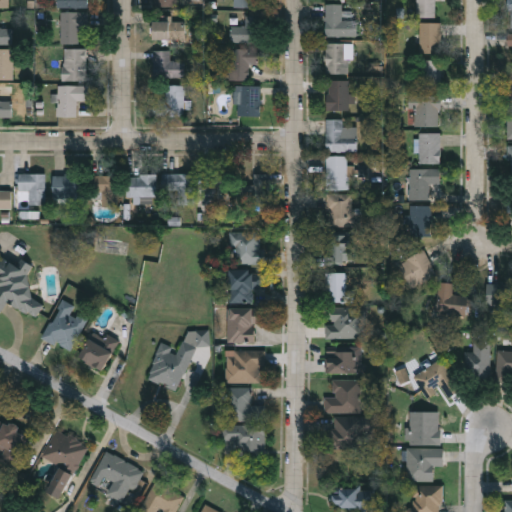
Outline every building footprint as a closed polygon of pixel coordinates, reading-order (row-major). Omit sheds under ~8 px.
[(0,0),(0,9),(11,9),(11,0),(0,0)] [(88,9),(87,0),(57,0),(58,9),(88,9)] [(154,0),(154,9),(177,9),(177,0),(154,0)] [(253,9),(252,0),(233,0),(234,9),(253,9)] [(438,0),(438,16),(414,16),(414,0),(438,0)] [(341,4),(341,18),(355,18),(355,36),(323,36),(323,4),(341,4)] [(84,26),(77,26),(77,44),(58,44),(58,11),(84,11),(84,26)] [(229,42),(229,26),(244,26),(244,15),(261,15),(261,42),(229,42)] [(184,39),(151,39),(151,20),(184,20),(184,39)] [(417,53),(417,22),(440,22),(440,53),(417,53)] [(0,44),(0,27),(11,27),(11,44),(0,44)] [(349,73),(324,73),(324,43),(349,43),(349,73)] [(0,79),(0,48),(11,48),(11,79),(0,79)] [(85,48),(85,81),(60,81),(60,48),(85,48)] [(258,63),(247,63),(247,79),(228,79),(228,48),(258,48),(258,63)] [(152,78),(152,50),(169,50),(169,61),(183,61),(183,78),(152,78)] [(440,59),(440,88),(420,88),(420,59),(440,59)] [(326,110),(326,79),(348,79),(348,110),(326,110)] [(76,116),(57,116),(57,85),(87,85),(87,100),(76,100),(76,116)] [(163,116),(163,85),(183,85),(183,116),(163,116)] [(259,116),(238,116),(238,85),(259,85),(259,116)] [(407,108),(407,96),(438,96),(438,126),(412,126),(412,108),(407,108)] [(0,101),(11,101),(11,117),(0,117),(0,101)] [(340,119),(340,134),(355,134),(355,151),(324,151),(324,119),(340,119)] [(417,163),(417,132),(439,132),(439,163),(417,163)] [(326,189),(326,155),(347,155),(347,189),(326,189)] [(427,199),(408,199),(408,168),(439,168),(439,184),(427,184),(427,199)] [(28,190),(17,190),(17,173),(44,173),(44,203),(27,203),(28,190)] [(161,191),(161,173),(194,173),(194,202),(178,202),(178,191),(161,191)] [(267,173),(268,203),(252,203),(251,173),(267,173)] [(82,175),(82,201),(52,201),(52,175),(82,175)] [(117,175),(117,206),(101,206),(101,195),(90,195),(90,175),(117,175)] [(155,175),(155,195),(126,195),(126,175),(155,175)] [(228,181),(228,204),(217,204),(217,181),(228,181)] [(0,209),(0,190),(10,190),(10,209),(0,209)] [(326,193),(351,193),(351,226),(326,226),(326,193)] [(408,236),(408,205),(430,205),(430,236),(408,236)] [(260,263),(232,263),(232,232),(260,232),(260,263)] [(325,263),(325,234),(348,234),(348,263),(325,263)] [(434,278),(407,287),(398,259),(425,250),(434,278)] [(0,254),(14,263),(17,257),(37,268),(22,294),(40,304),(33,317),(6,301),(2,308),(0,310),(0,254)] [(252,302),(227,302),(227,269),(263,269),(263,289),(252,289),(252,302)] [(326,301),(326,272),(346,272),(346,301),(326,301)] [(473,297),(471,315),(433,311),(437,281),(452,283),(451,294),(473,297)] [(511,305),(485,305),(485,283),(511,283),(511,305)] [(75,306),(73,309),(87,316),(70,352),(40,338),(59,299),(75,306)] [(253,342),(226,342),(226,308),(265,308),(265,322),(253,322),(253,342)] [(326,312),(362,312),(362,338),(326,338),(326,312)] [(196,342),(176,390),(145,377),(160,343),(178,350),(187,327),(207,336),(203,345),(196,342)] [(77,359),(87,337),(99,342),(103,335),(116,341),(103,370),(77,359)] [(464,382),(464,351),(471,351),(471,342),(488,342),(488,382),(464,382)] [(225,383),(225,350),(264,350),(264,366),(259,366),(259,383),(225,383)] [(324,373),(324,350),(354,350),(354,362),(364,362),(364,373),(324,373)] [(511,350),(511,373),(511,381),(496,381),(496,350),(511,350)] [(425,397),(412,376),(439,358),(460,390),(447,399),(440,387),(425,397)] [(359,412),(323,412),(323,397),(332,397),(332,379),(359,379),(359,412)] [(264,405),(263,420),(225,420),(225,387),(250,387),(250,405),(264,405)] [(409,444),(409,411),(439,411),(439,444),(409,444)] [(362,448),(329,449),(327,418),(361,416),(362,448)] [(0,462),(0,420),(28,430),(14,467),(0,462)] [(219,440),(219,424),(263,424),(263,452),(233,452),(233,440),(219,440)] [(48,485),(58,466),(39,456),(55,427),(88,445),(62,492),(48,485)] [(431,466),(431,481),(406,481),(406,448),(442,448),(442,466),(431,466)] [(97,486),(88,482),(103,451),(141,469),(125,503),(106,494),(112,481),(102,476),(97,486)] [(181,492),(170,511),(136,511),(155,478),(181,492)] [(330,509),(332,485),(374,488),(373,511),(330,509)] [(441,485),(441,511),(406,511),(406,485),(441,485)] [(511,500),(511,511),(502,511),(502,500),(511,500)]
